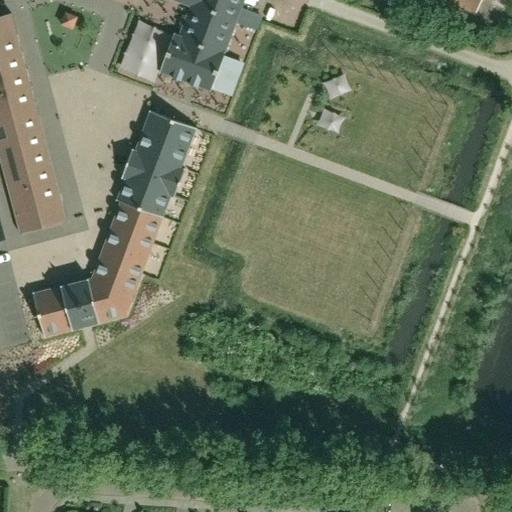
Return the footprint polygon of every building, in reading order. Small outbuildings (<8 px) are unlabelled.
[(211,91),(212,88),(230,94),(242,64),(224,57),(225,54),(224,53),(244,0),(173,0),(191,6),(187,17),(186,17),(185,21),(183,26),(183,27),(179,36),(174,34),(169,47),(164,59),(160,72),(193,84),(211,91)] [(440,0),(473,14),(479,0),(440,0)] [(12,14),(10,14),(11,18),(0,20),(0,126),(5,125),(9,138),(0,139),(0,160),(19,234),(22,234),(21,230),(65,218),(66,222),(67,221),(64,208),(63,209),(60,199),(53,201),(31,118),(39,116),(12,14)] [(170,196),(174,197),(184,170),(180,169),(195,128),(150,111),(135,152),(132,151),(121,178),(125,179),(117,201),(121,203),(92,279),(75,284),(33,294),(44,337),(86,326),(125,316),(170,196)] [(16,294),(1,294),(1,306),(17,306),(16,294)]
